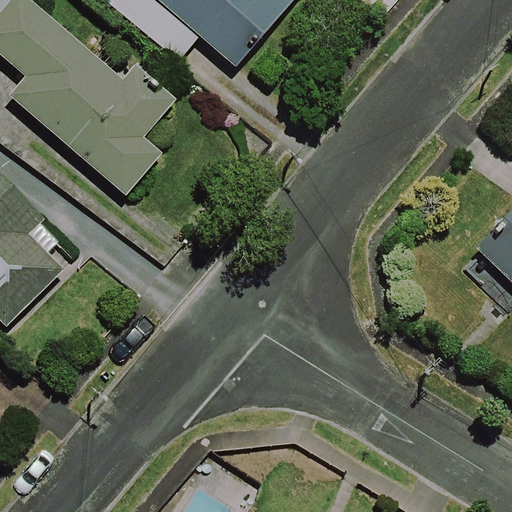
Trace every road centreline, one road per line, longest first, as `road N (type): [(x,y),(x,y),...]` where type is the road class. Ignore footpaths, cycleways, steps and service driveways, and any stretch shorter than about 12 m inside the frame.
road 1 (residential): [(495,0),(230,312)]
road 2 (residential): [(511,486),(230,312)]
road 3 (residential): [(230,312),(55,511)]
